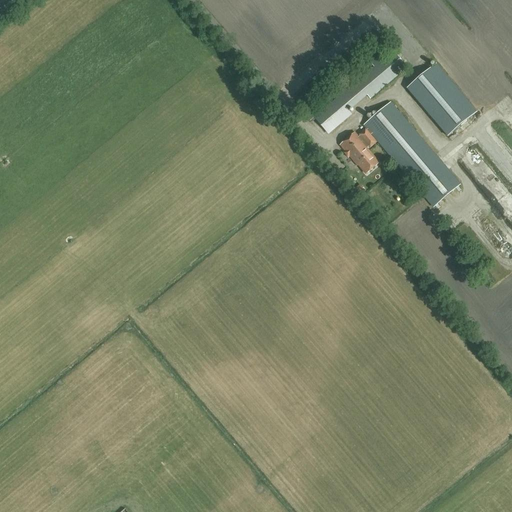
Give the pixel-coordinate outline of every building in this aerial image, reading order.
[(374,68),(357,82),(367,95),(370,98),(407,68),(391,49),(372,65),(374,68)] [(333,93),(304,116),(308,121),(314,116),(328,133),(350,115),(347,111),(335,95),(333,93)] [(460,185),(431,151),(390,103),(364,125),(368,129),(360,135),(370,146),(375,142),(370,135),(372,134),(434,207),(460,185)] [(469,109),(437,113),(439,125),(447,123),(448,126),(466,123),(465,111),(469,110),(469,109)] [(367,174),(379,164),(370,154),(372,152),(356,133),(340,146),(357,166),(359,165),(367,174)] [(495,134),(480,144),(486,153),(491,150),(496,158),(506,151),(495,134)]
